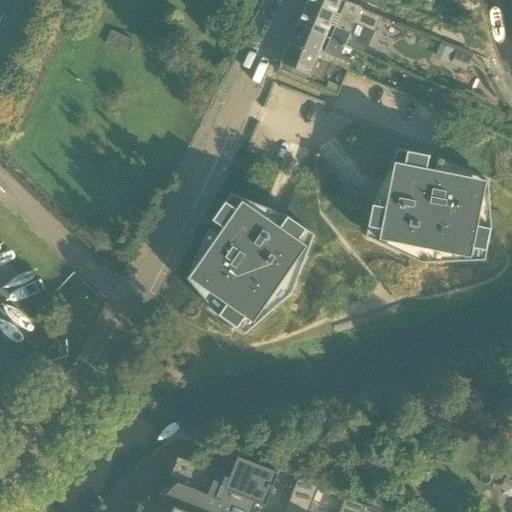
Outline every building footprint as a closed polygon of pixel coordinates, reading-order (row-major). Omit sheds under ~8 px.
[(14,0),(0,35),(0,97),(40,0),(14,0)] [(347,4),(348,1),(344,0),(309,0),(306,8),(353,27),(355,24),(374,32),(381,18),(347,4)] [(344,0),(348,1),(348,0),(359,0),(383,10),(387,1),(385,0),(344,0)] [(350,35),(353,27),(306,8),(298,27),(365,55),(368,47),(348,39),(350,35)] [(477,19),(462,12),(452,26),(470,34),(477,19)] [(298,27),(290,45),(318,57),(331,63),(361,76),(365,65),(364,64),(367,56),(365,55),(298,27)] [(435,59),(450,65),(455,50),(440,44),(435,59)] [(307,83),(309,77),(322,83),(331,63),(318,57),(290,45),(282,65),(279,71),(307,83)] [(373,206),(366,238),(423,264),(486,262),(492,230),(488,181),(438,161),(435,178),(427,177),(431,157),(399,151),(373,206)] [(288,217),(265,208),(232,195),(213,222),(229,234),(225,240),(210,230),(188,280),(219,317),(246,336),(293,294),(315,236),(288,217)] [(160,502),(174,508),(185,511),(232,511),(234,508),(244,511),(249,511),(253,502),(266,507),(280,472),(228,452),(220,471),(233,476),(228,489),(227,489),(223,499),(180,482),(160,502)] [(511,459),(510,459),(508,459),(504,460),(503,462),(501,464),(500,466),(499,468),(500,470),(500,473),(501,476),(502,478),(511,486),(511,459)] [(309,511),(319,488),(298,479),(285,511),(309,511)] [(364,511),(367,506),(346,498),(340,511),(364,511)]
